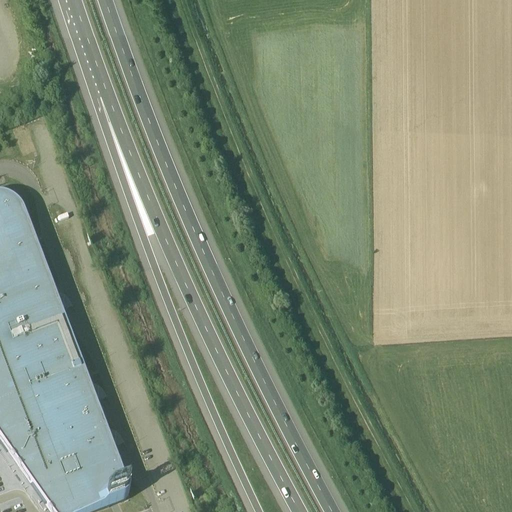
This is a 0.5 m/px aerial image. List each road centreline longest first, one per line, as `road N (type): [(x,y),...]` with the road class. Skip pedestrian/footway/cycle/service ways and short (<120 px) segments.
road 1 (motorway): [(332,511),(193,230),(107,0)]
road 2 (motorway): [(107,93),(245,416),(298,511)]
road 3 (motorway): [(107,93),(127,192),(257,511)]
